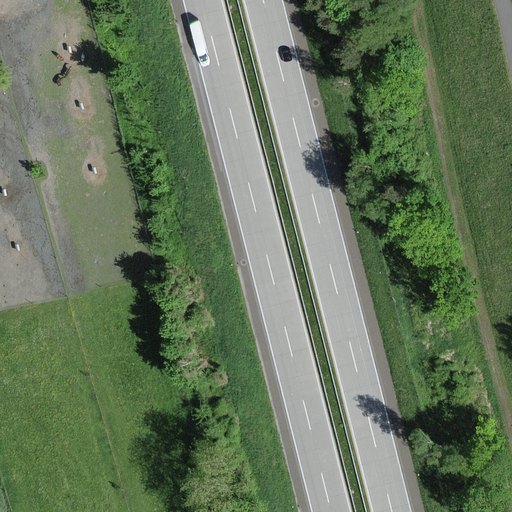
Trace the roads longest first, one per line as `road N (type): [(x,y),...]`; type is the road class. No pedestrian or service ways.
road 1 (motorway): [(198,0),(329,511)]
road 2 (motorway): [(389,511),(260,0)]
